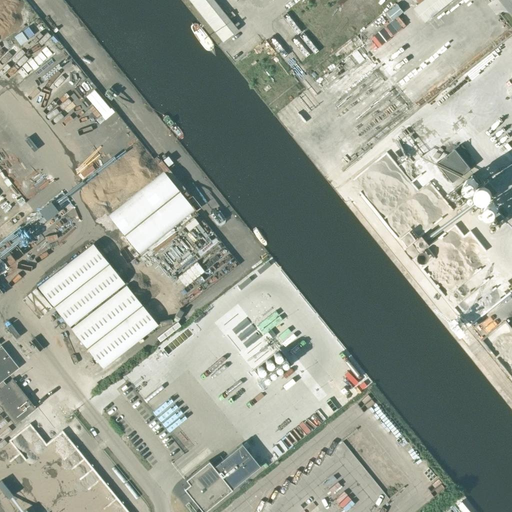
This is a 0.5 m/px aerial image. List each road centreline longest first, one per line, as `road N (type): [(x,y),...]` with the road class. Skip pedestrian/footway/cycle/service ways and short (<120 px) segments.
road 1 (unknown): [(401,511),(416,486),(368,423),(333,432)]
road 2 (unknown): [(333,432),(223,511)]
road 3 (unclassified): [(160,511),(81,407)]
